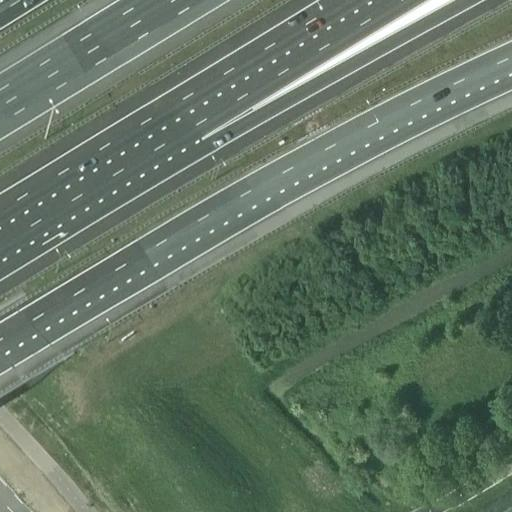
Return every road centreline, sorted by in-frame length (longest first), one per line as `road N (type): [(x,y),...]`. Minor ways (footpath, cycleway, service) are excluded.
road 1 (motorway): [(0,340),(284,171),(511,56)]
road 2 (motorway): [(192,117),(451,0)]
road 3 (motorway): [(0,236),(192,117)]
road 4 (motorway): [(192,117),(379,0)]
road 5 (motorway): [(171,0),(0,104)]
